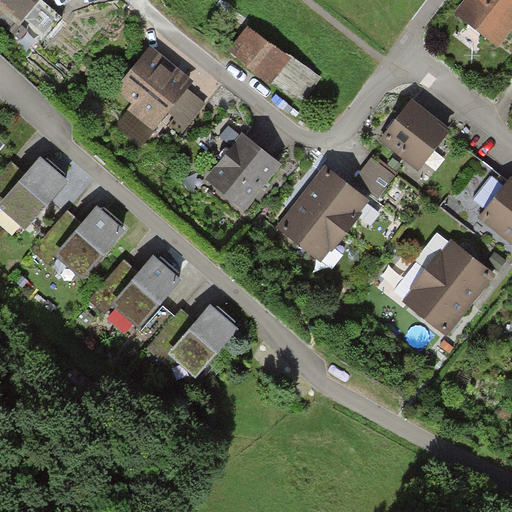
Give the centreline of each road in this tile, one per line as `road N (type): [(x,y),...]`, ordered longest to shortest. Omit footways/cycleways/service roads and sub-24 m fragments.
road 1 (residential): [(511,490),(409,438),(283,342),(0,84)]
road 2 (residential): [(127,0),(289,132),(312,139),(338,133),(403,46)]
road 3 (residential): [(511,138),(403,46)]
